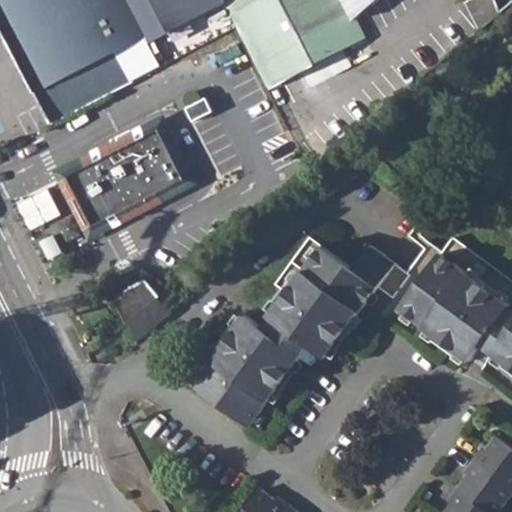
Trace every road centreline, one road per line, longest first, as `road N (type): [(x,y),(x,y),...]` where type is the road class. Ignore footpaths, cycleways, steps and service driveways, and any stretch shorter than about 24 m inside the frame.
road 1 (residential): [(142,383),(296,226),(324,210),(348,213),(417,262)]
road 2 (residential): [(397,511),(476,406),(410,363),(372,374)]
road 3 (residential): [(142,383),(289,481)]
road 4 (primary): [(0,336),(34,430),(29,491)]
road 5 (primary): [(67,397),(0,265)]
road 6 (residential): [(372,374),(289,481)]
